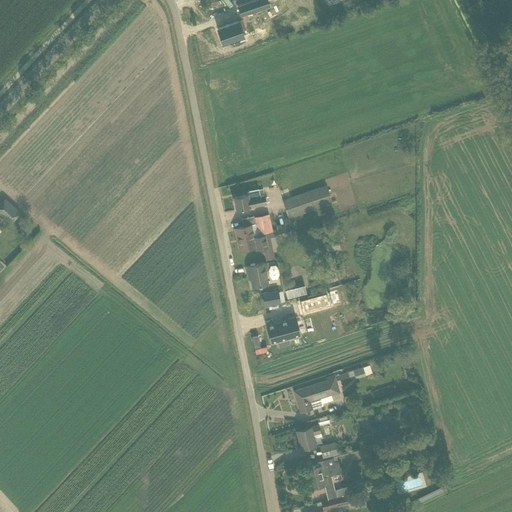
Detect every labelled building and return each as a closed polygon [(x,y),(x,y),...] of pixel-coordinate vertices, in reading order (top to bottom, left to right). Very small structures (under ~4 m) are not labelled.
[(266,0),(255,0),(237,7),(241,16),(269,6),(266,0)] [(242,19),(217,28),(223,44),(233,40),(234,44),(245,40),(243,37),(244,37),(241,28),(244,27),(242,19)] [(326,185),(282,200),(288,219),(332,203),(326,185)] [(248,194),(243,195),(233,197),(236,210),(266,204),(264,195),(249,198),(248,194)] [(0,204),(0,212),(11,223),(20,214),(5,199),(0,204)] [(243,226),(234,229),(239,250),(249,248),(255,246),(256,250),(267,247),(265,238),(269,237),(273,236),(268,214),(254,218),(254,216),(242,218),(243,226)] [(266,262),(256,264),(246,266),(247,273),(249,273),(252,287),(268,284),(265,270),(267,269),(266,262)] [(303,283),(285,288),(288,299),(306,294),(303,283)] [(278,290),(269,292),(272,304),(280,302),(278,290)] [(272,304),(269,292),(261,293),(263,306),(272,304)] [(332,292),(320,296),(324,307),(336,304),(332,292)] [(320,296),(294,306),(298,317),(325,307),(320,296)] [(287,319),(265,325),(270,343),(277,341),(278,346),(289,343),(288,338),(301,334),(295,316),(287,318),(287,319)] [(372,373),(369,365),(353,370),(354,375),(355,378),(372,373)] [(353,370),(333,376),(335,381),(354,375),(353,370)] [(333,376),(325,379),(326,380),(303,387),(293,390),(300,412),(323,405),(321,399),(332,395),(339,393),(335,381),(333,376)] [(333,402),(331,395),(321,399),(323,405),(333,402)] [(316,419),(318,425),(319,425),(319,426),(331,423),(329,416),(316,419)] [(318,425),(311,427),(296,430),(300,449),(316,445),(313,434),(320,432),(319,426),(319,425),(318,425)] [(335,442),(319,446),(322,458),(338,454),(335,442)] [(341,471),(339,464),(362,458),(362,457),(368,456),(366,448),(356,451),(332,456),(333,457),(322,460),(315,462),(317,467),(315,467),(306,470),(310,488),(320,486),(333,483),(331,476),(337,474),(339,474),(341,471)] [(326,492),(334,490),(333,483),(324,485),(326,492)] [(353,485),(326,492),(327,500),(352,493),(354,492),(353,485)] [(439,486),(417,497),(420,502),(442,491),(439,486)] [(361,492),(352,494),(354,502),(353,502),(354,509),(365,506),(361,492)] [(354,502),(352,493),(327,500),(321,502),(323,510),(354,502)]
